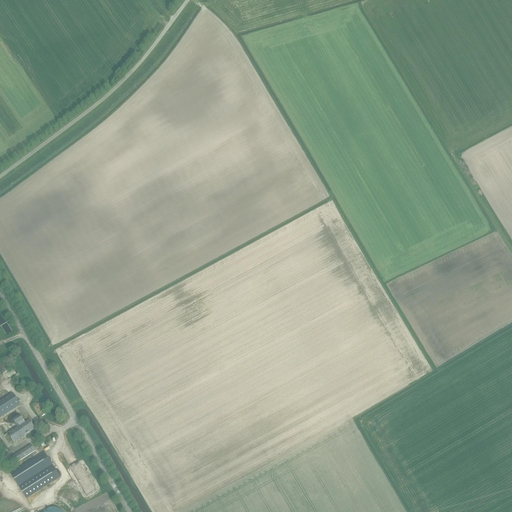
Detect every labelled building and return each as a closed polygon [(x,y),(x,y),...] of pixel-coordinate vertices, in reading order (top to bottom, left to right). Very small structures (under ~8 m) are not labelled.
[(3,363),(0,365),(0,369),(3,374),(8,371),(3,363)] [(13,393),(9,396),(0,401),(0,418),(17,408),(21,406),(13,393)] [(9,432),(8,433),(13,442),(15,442),(26,435),(25,434),(31,431),(35,428),(30,421),(26,423),(24,420),(21,416),(14,420),(13,420),(18,427),(9,432)] [(3,424),(0,425),(0,429),(4,436),(8,433),(3,424)] [(32,445),(14,456),(17,462),(35,451),(32,445)] [(10,474),(13,478),(27,499),(60,478),(44,452),(10,474)]
